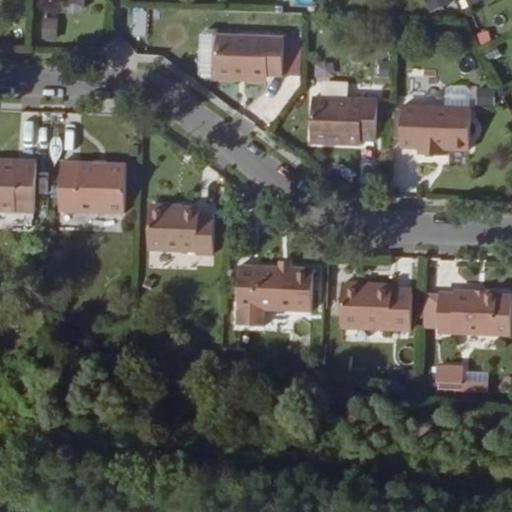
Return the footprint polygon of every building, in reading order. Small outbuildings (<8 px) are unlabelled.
[(426,0),(431,10),(451,1),(450,0),(426,0)] [(59,22),(45,21),(44,42),(58,42),(59,22)] [(217,76),(270,79),(270,76),(286,76),(286,39),(219,36),(217,76)] [(270,85),(270,79),(217,76),(217,82),(270,85)] [(492,104),(494,88),(476,85),(474,102),(492,104)] [(347,139),(347,144),(363,145),(363,141),(379,141),(379,106),(315,103),(313,143),(334,144),(335,138),(347,139)] [(440,148),(446,149),(471,150),(473,109),(405,106),(403,146),(422,147),(422,154),(440,154),(440,148)] [(18,166),(0,164),(0,209),(35,212),(38,163),(18,161),(18,166)] [(128,166),(62,163),(60,212),(125,214),(128,166)] [(183,207),(152,205),(150,248),(198,250),(198,252),(215,253),(217,216),(201,215),(201,207),(183,207)] [(270,254),(269,263),(290,264),(290,254),(270,254)] [(269,263),(228,260),(225,323),(243,324),(244,304),(314,307),(316,265),(290,264),(269,263)] [(366,296),(366,291),(344,290),(343,333),(412,337),(413,301),(393,300),(393,293),(393,292),(377,291),(377,296),(366,296)] [(458,297),(442,296),(441,333),(498,335),(499,295),(458,293),(458,297)] [(438,367),(437,382),(464,383),(465,368),(438,367)] [(422,387),(423,371),(412,372),(411,387),(422,387)]
